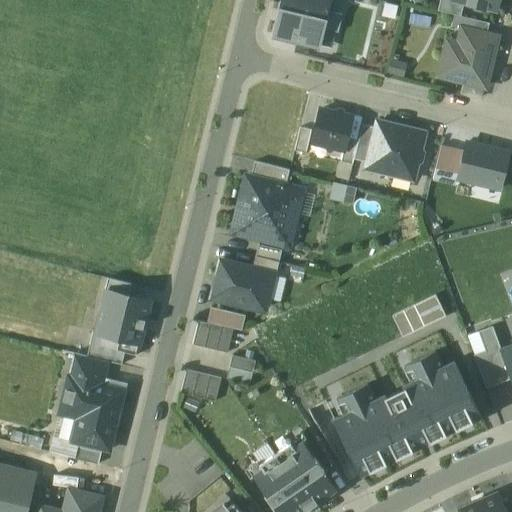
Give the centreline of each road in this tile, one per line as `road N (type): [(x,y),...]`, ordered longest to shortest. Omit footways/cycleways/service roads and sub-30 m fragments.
road 1 (residential): [(132,511),(238,62)]
road 2 (residential): [(511,130),(238,62)]
road 3 (unknown): [(368,511),(333,405),(398,377)]
road 4 (residential): [(381,511),(511,451)]
